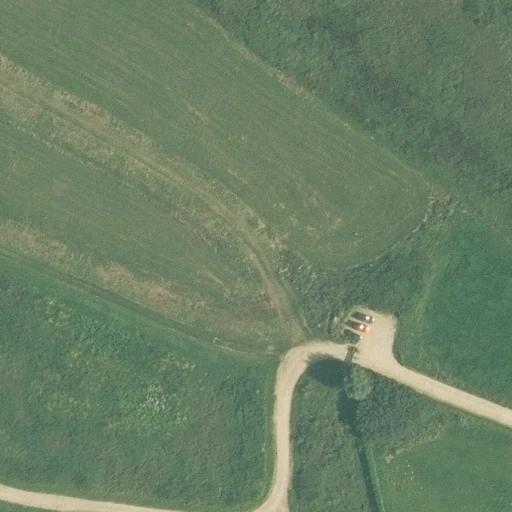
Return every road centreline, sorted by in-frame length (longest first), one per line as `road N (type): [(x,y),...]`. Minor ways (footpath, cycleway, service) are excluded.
road 1 (track): [(275,508),(291,373),(318,353),(349,358)]
road 2 (track): [(511,422),(349,358)]
